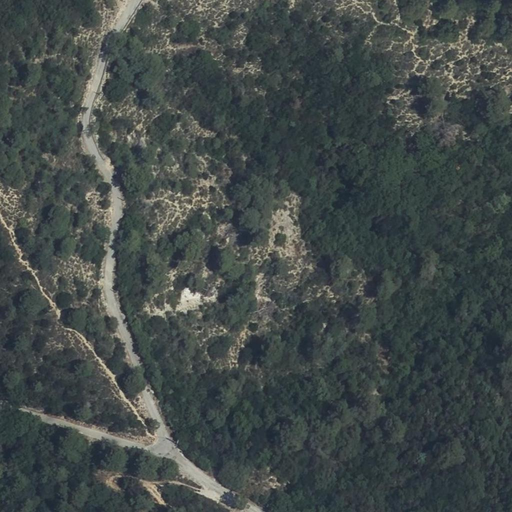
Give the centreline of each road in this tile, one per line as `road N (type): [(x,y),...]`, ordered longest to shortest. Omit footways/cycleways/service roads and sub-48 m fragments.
road 1 (unclassified): [(134,0),(106,42),(87,107),(88,133),(117,202),(107,294),(167,449)]
road 2 (unclassified): [(167,449),(0,406)]
